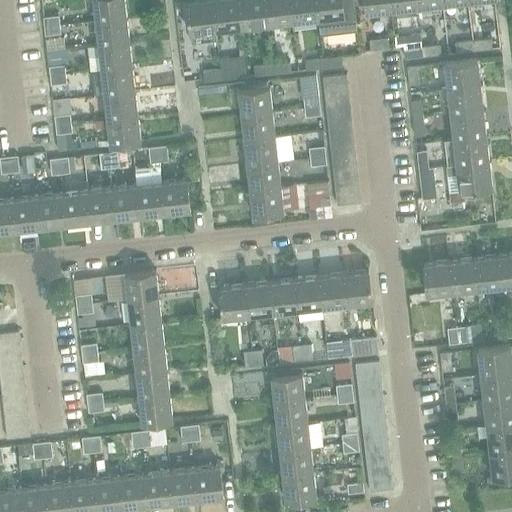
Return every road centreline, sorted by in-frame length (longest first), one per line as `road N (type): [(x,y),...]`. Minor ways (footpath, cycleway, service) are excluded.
road 1 (residential): [(31,261),(381,222)]
road 2 (residential): [(402,511),(417,492),(381,222)]
road 3 (residential): [(381,222),(362,66)]
road 4 (residential): [(47,414),(31,261)]
road 5 (residential): [(21,145),(4,0)]
